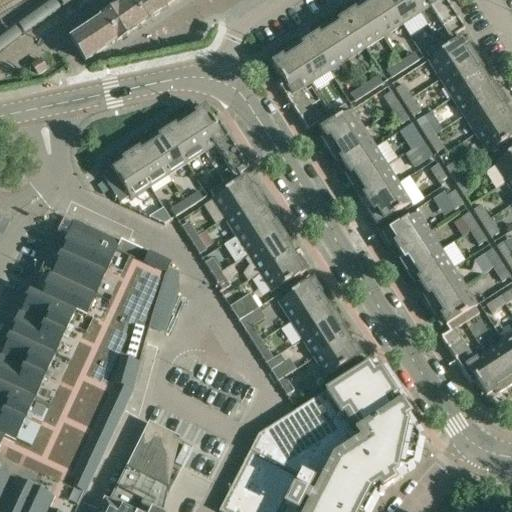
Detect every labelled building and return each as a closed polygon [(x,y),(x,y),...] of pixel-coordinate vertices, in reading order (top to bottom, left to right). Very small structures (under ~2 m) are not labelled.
[(146,22),(145,21),(133,1),(131,0),(119,8),(118,8),(101,19),(114,39),(116,42),(124,37),(133,31),(146,22)] [(133,0),(133,1),(145,21),(176,0),(133,0)] [(403,26),(386,0),(367,0),(363,3),(385,38),(403,26)] [(386,0),(403,26),(421,14),(412,0),(386,0)] [(445,52),(460,42),(456,36),(465,30),(445,0),(412,0),(421,14),(432,8),(451,39),(441,45),(445,52)] [(385,38),(363,3),(351,10),(353,14),(346,18),(367,49),(385,38)] [(367,49),(346,18),(340,22),(338,19),(326,26),(349,61),(367,49)] [(114,39),(101,19),(77,35),(71,39),(85,61),(116,42),(114,39)] [(317,37),(310,41),(330,72),(349,61),(326,26),(315,34),(317,37)] [(330,72),(310,41),(303,46),(301,42),(290,50),(312,84),(330,72)] [(445,52),(431,61),(429,62),(441,81),(475,59),(468,48),(465,50),(460,42),(445,52)] [(445,52),(441,45),(427,54),(431,61),(445,52)] [(312,84),(290,50),(278,57),(280,60),(273,65),(283,81),(278,84),(280,87),(308,131),(317,125),(321,131),(336,122),(332,115),(321,121),(302,90),(312,84)] [(415,54),(401,63),(406,71),(420,62),(415,54)] [(475,59),(441,81),(453,100),(484,80),(480,73),(483,71),(475,59)] [(33,78),(43,72),(37,62),(27,68),(33,78)] [(406,71),(401,63),(387,72),(392,80),(406,71)] [(379,77),(365,86),(370,94),(383,85),(379,77)] [(488,86),(484,80),(453,100),(464,118),(499,96),(491,84),(488,86)] [(370,94),(365,86),(351,95),(356,103),(370,94)] [(405,104),(413,100),(404,86),(396,90),(405,104)] [(393,112),(401,107),(392,93),(384,98),(393,112)] [(499,96),(464,118),(476,136),(507,116),(503,109),(506,107),(499,96)] [(413,100),(405,104),(414,118),(421,113),(413,100)] [(336,122),(350,113),(345,106),(332,115),(336,122)] [(401,107),(393,112),(402,126),(409,121),(401,107)] [(214,199),(244,180),(240,174),(249,168),(221,125),(219,121),(214,124),(204,109),(196,114),(194,111),(183,118),(205,153),(215,146),(234,177),(210,192),(214,199)] [(352,111),(350,113),(336,122),(321,131),(326,139),(323,141),(330,152),(364,130),(352,111)] [(511,122),(511,123),(507,116),(476,136),(488,155),(511,140),(511,122)] [(205,153),(183,118),(171,125),(173,128),(166,133),(186,164),(205,153)] [(428,141),(436,136),(427,122),(419,127),(428,141)] [(376,148),(364,130),(330,152),(337,164),(340,162),(345,169),(376,148)] [(416,149),(424,144),(415,130),(407,135),(416,149)] [(157,134),(146,141),(168,176),(186,164),(166,133),(159,137),(157,134)] [(436,136),(428,141),(437,155),(445,150),(436,136)] [(137,151),(130,156),(150,187),(168,176),(146,141),(135,148),(137,151)] [(433,158),(424,144),(416,149),(425,162),(433,158)] [(388,167),(376,148),(345,169),(349,175),(346,177),(353,189),(388,167)] [(507,185),(511,181),(511,154),(495,165),(507,185)] [(150,187),(130,156),(123,160),(121,157),(109,165),(112,170),(101,176),(120,203),(129,197),(131,199),(150,187)] [(455,183),(463,178),(454,164),(446,169),(455,183)] [(447,180),(438,166),(431,171),(439,185),(447,180)] [(388,167),(353,189),(360,200),(364,198),(368,205),(399,185),(388,167)] [(463,178),(455,183),(464,197),(472,192),(463,178)] [(244,180),(214,199),(212,200),(225,219),(259,197),(252,186),(249,188),(244,180)] [(399,185),(368,205),(372,212),(369,214),(377,226),(411,204),(399,185)] [(184,201),(188,209),(202,200),(198,192),(184,201)] [(464,206),(455,192),(447,197),(456,211),(464,206)] [(266,209),(259,197),(225,219),(236,238),(268,218),(263,211),(266,209)] [(188,209),(184,201),(170,210),(175,217),(188,209)] [(482,226),(490,221),(481,207),(473,212),(482,226)] [(399,253),(430,233),(418,214),(383,236),(391,248),(394,246),(399,253)] [(470,233),(478,228),(469,214),(461,219),(470,233)] [(0,511),(75,511),(131,393),(131,392),(150,330),(159,301),(170,265),(167,263),(164,262),(149,255),(120,241),(119,243),(75,222),(75,223),(64,217),(55,235),(56,236),(30,293),(0,356),(0,511)] [(268,218),(236,238),(248,256),(282,234),(275,222),(272,224),(268,218)] [(499,235),(490,221),(482,226),(491,239),(499,235)] [(190,241),(198,236),(189,222),(181,227),(190,241)] [(478,228),(470,233),(479,247),(487,242),(478,228)] [(430,233),(399,253),(403,260),(400,262),(407,273),(442,252),(430,233)] [(290,245),(282,234),(248,256),(259,274),(291,254),(286,247),(290,245)] [(198,236),(190,241),(199,255),(207,250),(198,236)] [(506,262),(511,257),(511,255),(504,243),(497,248),(506,262)] [(494,270),(501,265),(492,251),(485,256),(494,270)] [(453,270),(442,252),(407,273),(415,285),(418,283),(422,290),(453,270)] [(295,261),(291,254),(259,274),(272,293),(306,271),(298,259),(295,261)] [(214,278),(221,273),(212,259),(205,264),(214,278)] [(510,279),(501,265),(494,270),(502,284),(510,279)] [(465,288),(453,270),(422,290),(426,297),(423,299),(431,310),(465,288)] [(230,287),(221,273),(214,278),(222,291),(230,287)] [(290,322),(322,302),(317,296),(320,293),(313,281),(278,303),(290,322)] [(158,329),(173,332),(181,290),(166,287),(158,329)] [(477,307),(465,288),(431,310),(438,321),(441,319),(446,327),(461,318),(475,309),(477,307)] [(511,291),(500,299),(505,306),(511,301),(511,291)] [(505,306),(500,299),(486,308),(491,315),(505,306)] [(246,317),(237,302),(229,308),(238,322),(246,317)] [(322,302),(290,322),(302,341),(336,319),(329,307),(326,309),(322,302)] [(479,316),(475,309),(461,318),(465,324),(479,316)] [(461,318),(446,327),(450,333),(441,339),(468,382),(471,386),(476,383),(486,398),(494,394),(495,397),(507,390),(484,355),(474,362),(455,331),(465,324),(461,318)] [(336,319),(302,341),(314,359),(345,339),(341,332),(344,330),(336,319)] [(254,346),(261,341),(252,327),(245,332),(254,346)] [(511,337),(503,344),(511,357),(511,337)] [(349,346),(345,339),(314,359),(326,378),(360,356),(353,344),(349,346)] [(261,341),(254,346),(263,360),(270,355),(261,341)] [(511,357),(503,344),(484,355),(507,390),(511,386),(511,357)] [(284,362),(280,355),(265,364),(269,371),(284,362)] [(292,414),(404,472),(412,467),(417,441),(412,433),(414,426),(373,362),(325,393),(311,402),(292,414)] [(294,392),(285,377),(277,382),(286,397),(294,392)] [(404,472),(292,414),(257,436),(257,437),(373,498),(402,479),(404,472)] [(365,511),(373,498),(257,437),(242,466),(330,511),(365,511)] [(330,511),(242,466),(217,511),(330,511)] [(161,511),(167,489),(126,468),(125,468),(107,503),(103,501),(97,511),(161,511)] [(511,511),(491,490),(469,511),(511,511)]
